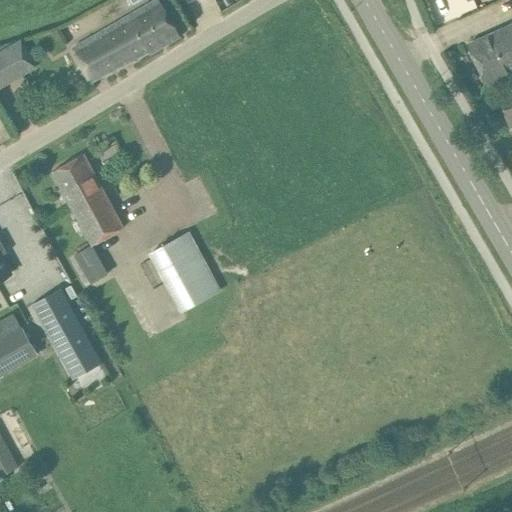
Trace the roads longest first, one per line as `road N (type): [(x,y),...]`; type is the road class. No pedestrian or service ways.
road 1 (unclassified): [(0,159),(271,0)]
road 2 (tertiary): [(511,254),(363,0)]
